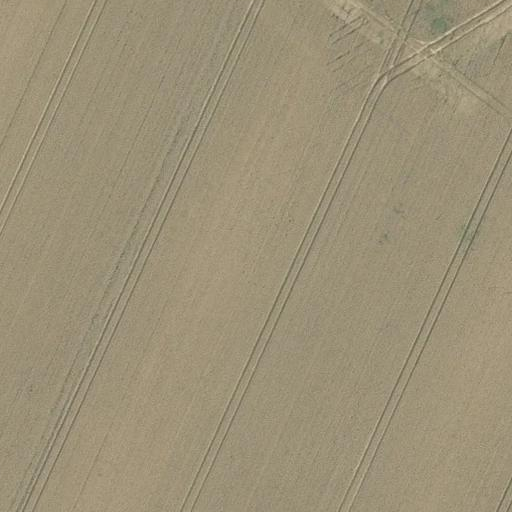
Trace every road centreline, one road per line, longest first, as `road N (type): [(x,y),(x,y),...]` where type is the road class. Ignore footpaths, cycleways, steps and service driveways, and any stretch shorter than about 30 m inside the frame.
road 1 (residential): [(431,0),(511,160)]
road 2 (residential): [(0,119),(127,57)]
road 3 (residential): [(127,57),(245,0)]
